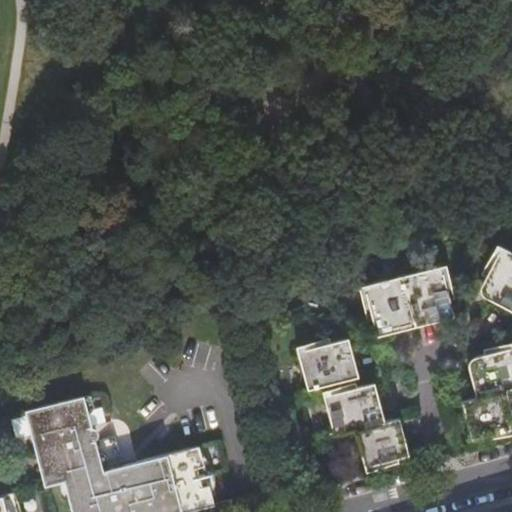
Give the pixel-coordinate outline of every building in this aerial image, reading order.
[(486,271),(490,274),(501,254),(507,245),(502,242),(500,247),(486,271)] [(501,254),(490,274),(481,290),(511,308),(511,248),(507,245),(501,254)] [(451,265),(445,267),(454,299),(458,298),(451,265)] [(445,267),(407,277),(420,329),(460,318),(454,299),(445,267)] [(369,287),(378,320),(383,338),(420,329),(407,277),(369,287)] [(371,321),(378,320),(369,287),(363,289),(371,321)] [(352,341),(333,346),(302,355),(312,393),(362,379),(352,341)] [(302,355),(333,346),(331,342),(300,349),(302,355)] [(511,345),(488,351),(489,357),(511,351),(511,345)] [(470,360),(481,400),(510,393),(511,392),(511,351),(489,357),(470,360)] [(338,437),(360,432),(386,424),(389,424),(379,385),(377,386),(358,391),(328,399),(338,437)] [(326,394),(328,399),(358,391),(357,386),(326,394)] [(511,398),(510,393),(481,400),(466,403),(475,441),(488,438),(511,431),(511,398)] [(74,503),(76,511),(202,511),(220,507),(218,502),(215,488),(208,490),(203,469),(209,467),(206,456),(204,449),(143,465),(130,468),(116,472),(109,474),(104,454),(101,442),(74,449),(71,438),(98,430),(94,416),(90,399),(30,415),(50,489),(62,486),(69,484),(74,503)] [(386,424),(360,432),(369,469),(402,460),(414,457),(403,420),(389,424),(386,424)] [(101,442),(98,430),(71,438),(74,449),(101,442)] [(511,437),(511,431),(488,438),(489,444),(511,437)] [(211,460),(206,456),(209,467),(203,469),(208,490),(215,488),(218,502),(221,496),(222,490),(222,483),(221,476),(218,470),(215,465),(211,460)] [(403,465),(402,460),(369,469),(370,474),(396,467),(403,465)] [(72,503),(74,503),(69,484),(62,486),(65,497),(66,500),(69,502),(72,503)] [(0,511),(26,511),(22,496),(0,501),(0,511)]
